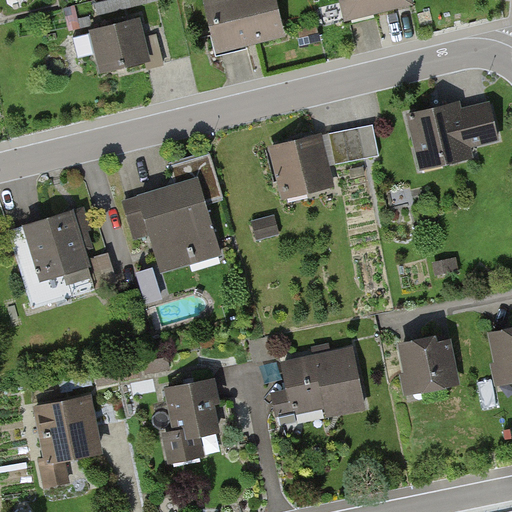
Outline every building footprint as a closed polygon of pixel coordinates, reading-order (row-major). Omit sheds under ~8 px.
[(283,41),(273,0),(211,0),(204,2),(217,57),(283,41)] [(407,0),(337,0),(343,23),(410,7),(407,0)] [(139,23),(85,35),(93,70),(146,58),(139,23)] [(167,63),(160,32),(143,36),(150,67),(167,63)] [(458,104),(409,115),(419,157),(438,153),(441,164),(470,157),(468,145),(497,138),(490,109),(461,115),(458,104)] [(380,156),(374,125),(329,134),(336,165),(380,156)] [(318,137),(274,149),(285,191),(329,180),(318,137)] [(177,187),(126,203),(137,238),(152,233),(162,269),(219,252),(204,204),(224,198),(211,153),(170,166),(177,187)] [(72,212),(10,231),(33,308),(96,289),(72,212)] [(252,218),(257,238),(281,232),(276,212),(252,218)] [(161,298),(152,270),(140,274),(149,302),(161,298)] [(511,331),(494,335),(502,378),(511,376),(511,331)] [(273,337),(251,342),(255,360),(277,356),(273,337)] [(402,346),(410,391),(458,381),(450,343),(442,345),(441,338),(402,346)] [(353,350),(284,365),(290,392),(274,396),(281,425),(298,422),(295,409),(325,402),(328,414),(365,406),(353,350)] [(136,364),(96,373),(99,385),(139,376),(136,364)] [(218,402),(213,379),(168,388),(178,434),(167,436),(172,459),(201,453),(197,432),(217,427),(212,403),(218,402)] [(89,399),(38,409),(48,458),(40,460),(45,485),(69,480),(64,457),(100,450),(89,399)]
